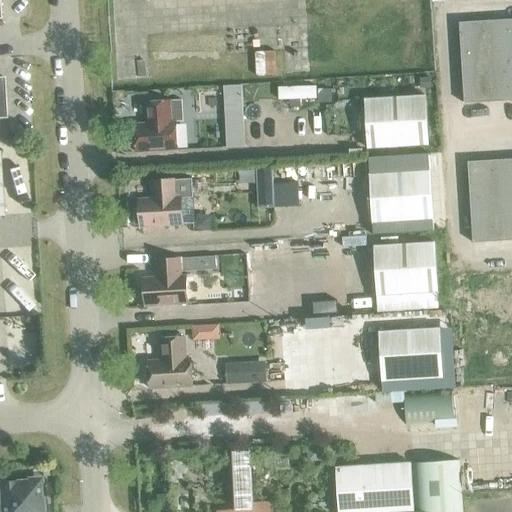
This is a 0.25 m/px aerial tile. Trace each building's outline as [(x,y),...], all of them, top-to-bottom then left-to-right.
[(511,19),(459,23),(464,104),(511,100),(511,19)] [(331,90),(317,90),(318,103),(331,103),(331,90)] [(365,99),(368,148),(429,145),(426,96),(365,99)] [(134,124),(136,152),(178,150),(176,122),(172,122),(170,101),(145,102),(147,124),(134,124)] [(511,159),(467,162),(472,243),(511,240),(511,159)] [(272,167),(256,168),(257,185),(272,185),(273,185),(272,167)] [(369,174),(372,223),(433,220),(430,171),(369,174)] [(139,199),(141,227),(182,225),(181,197),(176,197),(175,180),(150,181),(151,199),(139,199)] [(273,185),(272,185),(273,199),(287,198),(287,184),(273,185)] [(374,246),(377,295),(438,292),(435,243),(374,246)] [(215,257),(207,258),(208,271),(216,270),(215,257)] [(144,278),(145,307),(187,304),(186,276),(181,276),(180,259),(155,260),(156,278),(144,278)] [(379,332),(382,381),(443,377),(440,328),(379,332)] [(149,361),(150,389),(192,386),(190,358),(186,359),(185,337),(160,339),(161,360),(149,361)] [(265,368),(246,368),(246,383),(266,382),(265,368)] [(236,510),(217,511),(216,511),(254,511),(254,504),(250,440),(231,442),(236,510)] [(336,468),(338,511),(413,511),(411,463),(336,468)] [(0,511),(41,511),(41,499),(39,499),(38,482),(0,484),(0,487),(1,506),(0,506),(0,511)] [(170,496),(156,497),(156,511),(162,511),(171,511),(170,496)]
